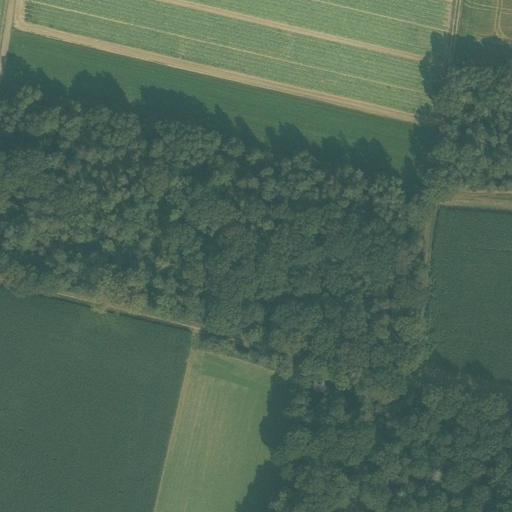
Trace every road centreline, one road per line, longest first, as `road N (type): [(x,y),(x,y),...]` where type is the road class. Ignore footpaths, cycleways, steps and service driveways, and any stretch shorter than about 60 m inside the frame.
road 1 (track): [(0,277),(409,384)]
road 2 (track): [(409,384),(457,0)]
road 3 (track): [(341,368),(318,419),(301,511)]
